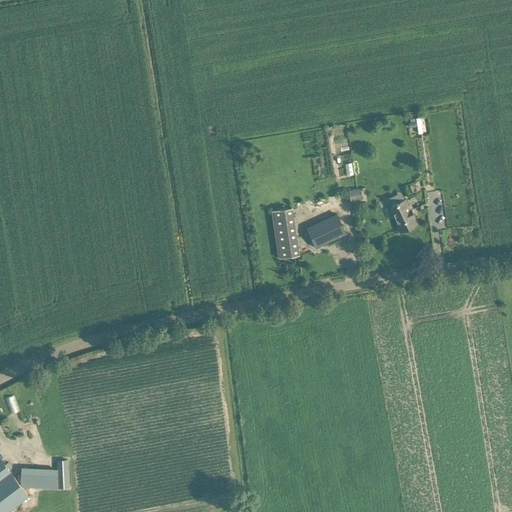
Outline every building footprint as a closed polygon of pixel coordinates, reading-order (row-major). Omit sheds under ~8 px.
[(349,190),(351,201),(362,199),(360,189),(349,190)] [(414,216),(411,209),(409,210),(405,200),(390,207),(401,231),(416,224),(413,216),(414,216)] [(294,217),(293,209),(293,208),(272,211),(273,221),(294,217)] [(307,228),(316,247),(346,233),(337,214),(307,228)] [(1,459),(0,459),(0,508),(2,511),(6,511),(28,496),(21,486),(1,459)] [(68,460),(57,461),(58,473),(58,487),(69,487),(68,460)]
